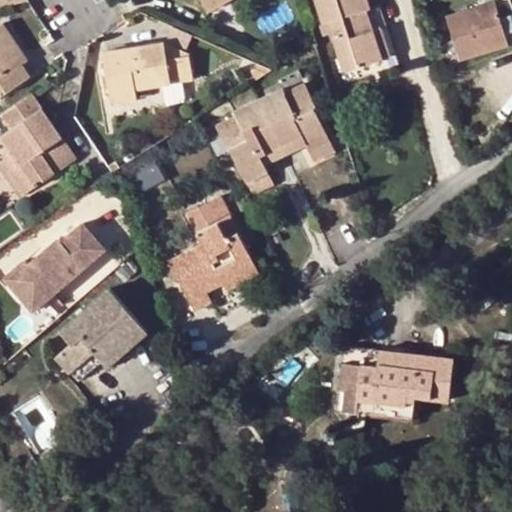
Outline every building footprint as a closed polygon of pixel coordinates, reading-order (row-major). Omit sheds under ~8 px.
[(200,0),(207,10),(224,0),(200,0)] [(361,10),(369,7),(367,0),(316,0),(324,23),(328,20),(344,70),(382,57),(373,28),(367,30),(361,10)] [(511,47),(497,4),(449,20),(463,63),(511,47)] [(378,5),(369,7),(361,10),(367,30),(373,28),(382,26),(386,25),(378,5)] [(0,96),(36,71),(2,22),(0,23),(0,96)] [(185,44),(190,31),(170,23),(166,37),(185,44)] [(382,26),(373,28),(382,57),(391,54),(382,26)] [(102,53),(108,90),(135,87),(159,82),(169,80),(193,76),(188,53),(161,43),(102,53)] [(249,81),(266,69),(253,64),(242,72),(249,81)] [(257,99),(281,145),(302,135),(306,143),(310,151),(331,141),(313,106),(317,105),(305,81),(285,90),(282,86),(257,99)] [(135,87),(108,90),(110,102),(137,99),(135,87)] [(32,93),(1,113),(11,129),(0,135),(0,136),(8,149),(21,166),(13,171),(26,192),(55,173),(40,151),(62,136),(32,93)] [(269,171),(264,163),(261,155),(281,145),(257,99),(233,110),(235,114),(215,124),(227,148),(230,146),(247,181),(269,171)] [(281,145),(285,153),(306,143),(302,135),(281,145)] [(77,158),(62,136),(40,151),(55,173),(77,158)] [(335,150),(331,141),(310,151),(315,160),(335,150)] [(261,155),(264,163),(285,153),(281,145),(261,155)] [(21,166),(8,149),(0,155),(0,168),(19,197),(26,192),(13,171),(21,166)] [(274,180),(269,171),(247,181),(252,191),(274,180)] [(207,290),(223,283),(220,278),(254,262),(220,195),(187,212),(203,243),(163,263),(171,281),(178,278),(194,311),(213,301),(207,290)] [(31,267),(28,263),(8,279),(24,297),(36,287),(46,299),(102,249),(83,227),(64,244),(61,241),(31,267)] [(220,278),(223,283),(227,289),(260,273),(254,262),(220,278)] [(36,287),(24,297),(34,308),(46,299),(36,287)] [(60,329),(71,343),(80,336),(99,358),(122,338),(129,347),(148,331),(110,287),(60,329)] [(80,336),(71,343),(56,355),(78,382),(103,362),(99,358),(80,336)] [(99,358),(103,362),(106,366),(129,347),(122,338),(99,358)] [(511,345),(495,344),(493,365),(511,367),(511,345)] [(398,393),(415,395),(449,399),(453,358),(345,347),(337,410),(372,414),(373,406),(397,407),(398,393)] [(413,418),(415,395),(398,393),(397,407),(373,406),(372,414),(413,418)]
